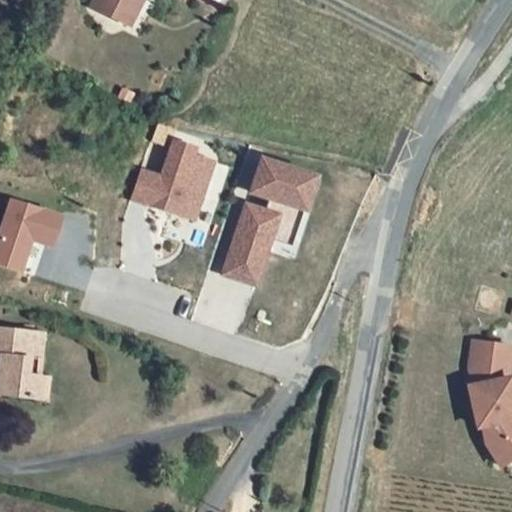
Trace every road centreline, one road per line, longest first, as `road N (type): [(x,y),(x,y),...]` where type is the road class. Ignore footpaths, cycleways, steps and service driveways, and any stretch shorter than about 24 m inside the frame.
road 1 (unclassified): [(211,511),(321,344),(362,254),(389,241)]
road 2 (tertiary): [(389,241),(337,511)]
road 3 (tertiary): [(437,112),(414,154),(389,241)]
road 4 (tertiary): [(510,0),(437,112)]
